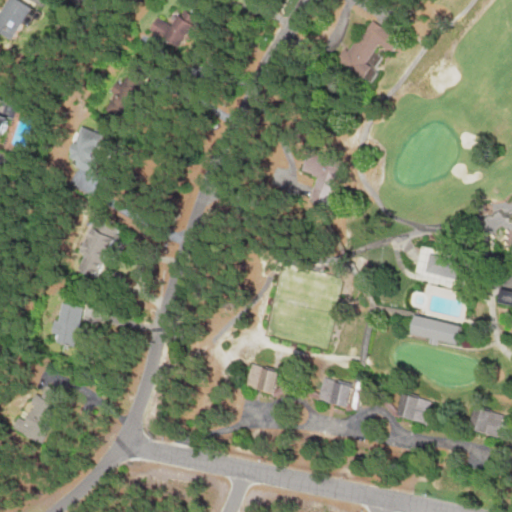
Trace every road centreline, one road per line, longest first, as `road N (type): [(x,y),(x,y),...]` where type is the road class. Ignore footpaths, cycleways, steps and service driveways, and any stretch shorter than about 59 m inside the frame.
road 1 (residential): [(56,511),(99,479),(126,442),(208,178),(247,95),(309,0)]
road 2 (residential): [(455,511),(126,442)]
